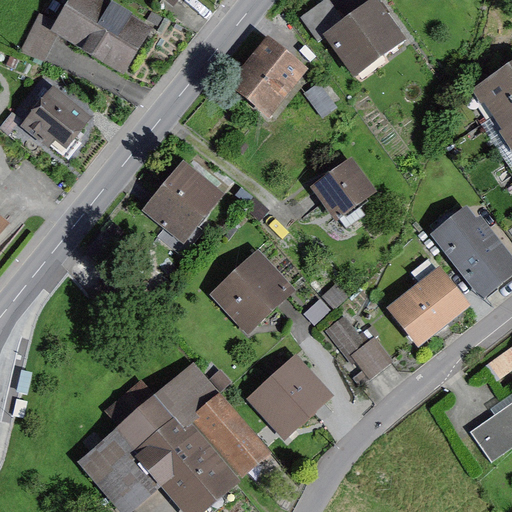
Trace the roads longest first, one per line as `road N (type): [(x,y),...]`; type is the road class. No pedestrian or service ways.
road 1 (tertiary): [(0,318),(257,0)]
road 2 (residential): [(311,511),(389,410),(511,311)]
